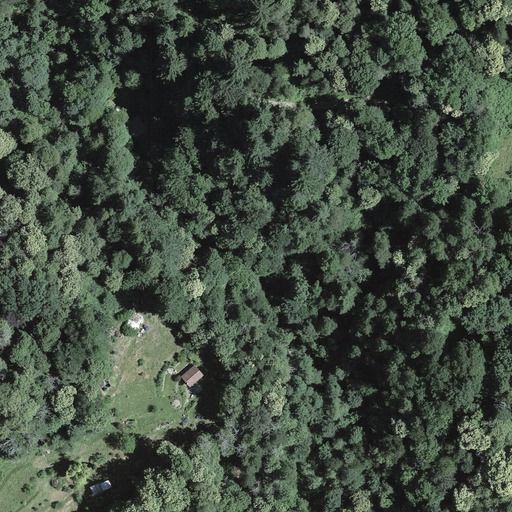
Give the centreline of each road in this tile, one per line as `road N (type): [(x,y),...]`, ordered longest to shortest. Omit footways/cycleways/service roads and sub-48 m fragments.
road 1 (track): [(511,210),(463,185),(430,122),(402,101),(255,101),(220,69),(188,0)]
road 2 (track): [(196,0),(231,44),(283,56),(418,18),(508,49)]
road 3 (track): [(237,511),(235,429),(202,356)]
